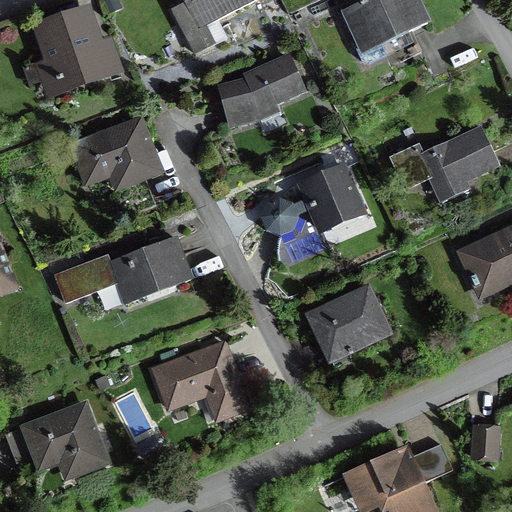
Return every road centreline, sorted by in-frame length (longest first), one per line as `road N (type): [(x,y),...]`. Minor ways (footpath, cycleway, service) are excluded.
road 1 (residential): [(160,120),(323,439)]
road 2 (residential): [(323,439),(511,355)]
road 3 (residential): [(154,511),(323,439)]
